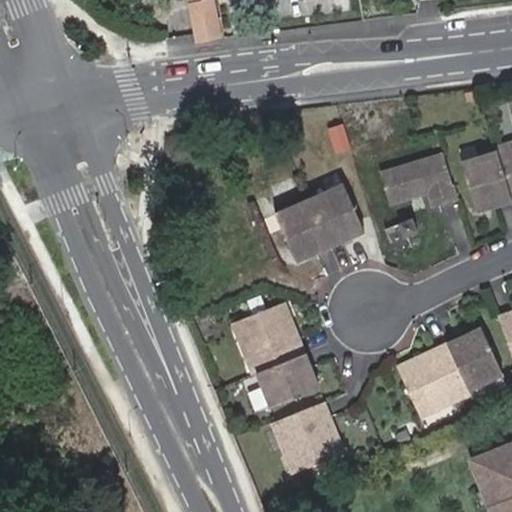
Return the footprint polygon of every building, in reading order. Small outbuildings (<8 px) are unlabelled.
[(189,0),(196,39),(219,36),(212,0),(189,0)] [(511,201),(511,142),(494,148),(495,152),(496,152),(511,201)] [(496,152),(460,164),(475,212),(511,201),(496,152)] [(455,202),(442,156),(379,174),(388,205),(421,196),(419,193),(426,191),(431,209),(455,202)] [(363,232),(341,185),(307,200),(329,248),(363,232)] [(307,200),(273,216),(294,263),(329,248),(307,200)] [(416,234),(410,220),(384,231),(394,254),(410,247),(406,238),(416,234)] [(284,303),(232,324),(253,374),(257,373),(305,353),(284,303)] [(511,354),(511,311),(499,317),(511,354)] [(469,390),(503,374),(481,327),(447,344),(469,390)] [(447,344),(398,367),(422,417),(471,394),(469,390),(447,344)] [(270,407),(319,388),(305,353),(257,373),(270,407)] [(291,474),(344,453),(324,402),(272,422),(291,474)] [(511,511),(511,443),(471,460),(478,476),(475,477),(480,492),(486,506),(488,511),(511,511)] [(480,492),(473,495),(479,509),(486,506),(480,492)]
